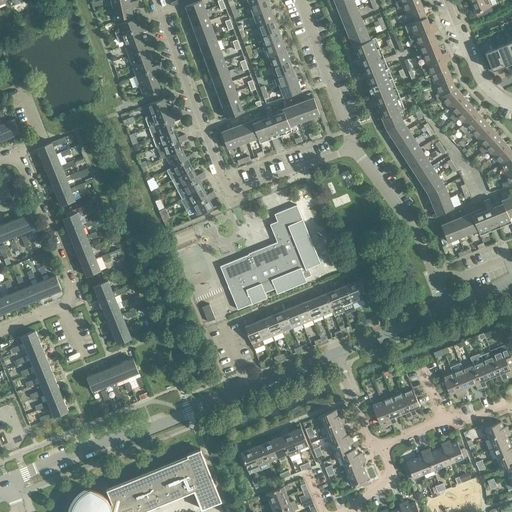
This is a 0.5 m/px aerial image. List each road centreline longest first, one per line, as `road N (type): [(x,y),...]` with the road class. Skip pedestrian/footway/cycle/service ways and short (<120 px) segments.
road 1 (tertiary): [(6,480),(334,353)]
road 2 (residential): [(353,147),(241,189),(226,187),(156,0)]
road 3 (residential): [(0,331),(77,299),(16,151)]
road 4 (residential): [(447,308),(419,236),(353,147)]
road 5 (residential): [(353,147),(300,0)]
road 6 (residential): [(381,447),(442,419),(466,420),(511,403)]
road 7 (tertiary): [(334,353),(447,308)]
